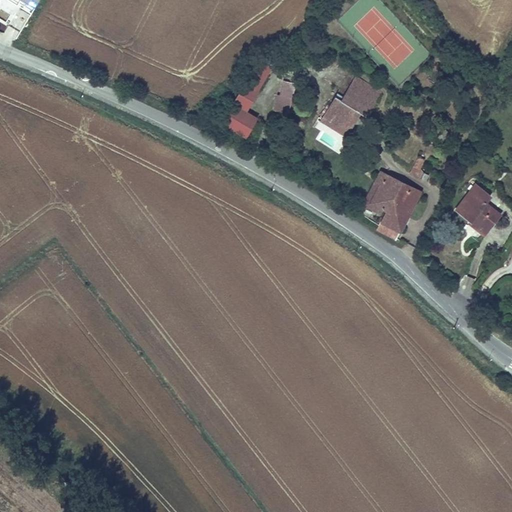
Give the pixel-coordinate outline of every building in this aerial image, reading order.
[(229,97),(232,99),(220,119),(241,131),(253,111),(242,105),(268,61),(255,54),(242,74),(229,97)] [(332,90),(321,108),(347,124),(358,106),(364,110),(378,88),(378,87),(354,72),(340,95),(332,90)] [(285,108),(293,78),(280,75),(277,90),(274,89),(270,104),(285,108)] [(418,176),(420,171),(417,169),(421,158),(416,155),(409,171),(418,176)] [(383,214),(380,222),(397,230),(419,190),(379,169),(374,179),(378,181),(368,200),(369,203),(385,210),(383,214)] [(427,174),(420,171),(418,176),(424,179),(427,174)] [(361,203),(383,214),(385,210),(369,203),(368,200),(378,181),(374,179),(361,203)] [(490,194),(475,183),(457,208),(473,219),(471,223),(486,232),(500,211),(486,201),(490,194)] [(380,222),(376,229),(393,238),(397,230),(380,222)]
